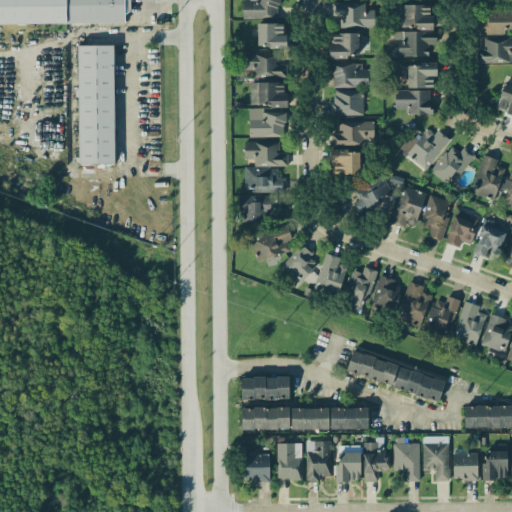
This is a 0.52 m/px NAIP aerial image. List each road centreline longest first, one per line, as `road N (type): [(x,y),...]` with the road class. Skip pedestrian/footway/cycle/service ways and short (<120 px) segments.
road 1 (secondary): [(218,511),(215,0)]
road 2 (secondary): [(182,0),(186,447)]
road 3 (residential): [(186,511),(511,509)]
road 4 (residential): [(441,420),(304,372),(217,369)]
road 5 (residential): [(324,224),(310,204),(309,0)]
road 6 (residential): [(511,291),(324,224)]
